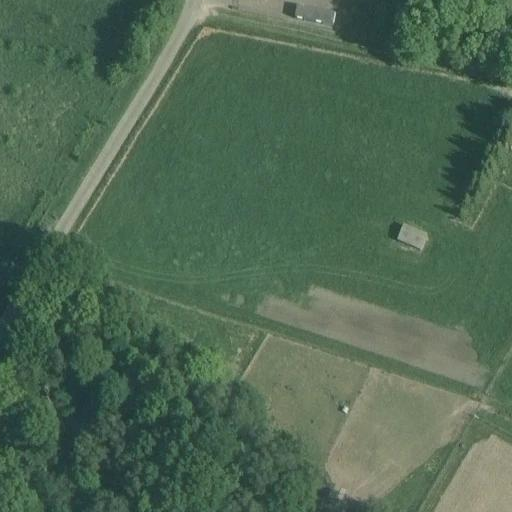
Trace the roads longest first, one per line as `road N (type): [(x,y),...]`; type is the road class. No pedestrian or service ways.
road 1 (unclassified): [(196,0),(129,125),(0,331)]
road 2 (track): [(511,75),(191,13)]
